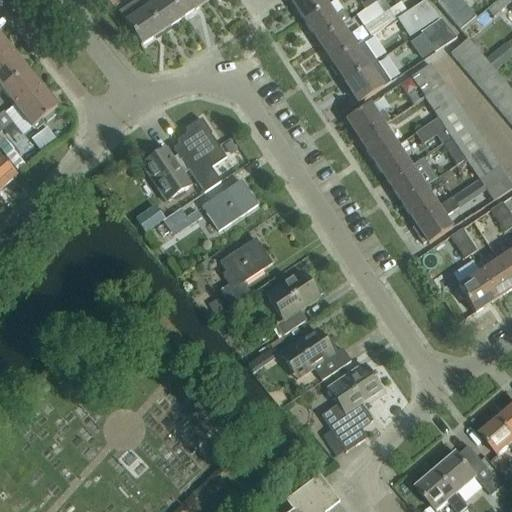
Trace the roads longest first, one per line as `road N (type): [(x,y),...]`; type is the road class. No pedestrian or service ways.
road 1 (residential): [(443,387),(248,98),(196,80),(137,98)]
road 2 (residential): [(102,127),(0,255)]
road 3 (residential): [(2,0),(102,127)]
road 4 (residential): [(384,511),(365,478),(370,463),(443,387)]
road 5 (residential): [(137,98),(54,0)]
